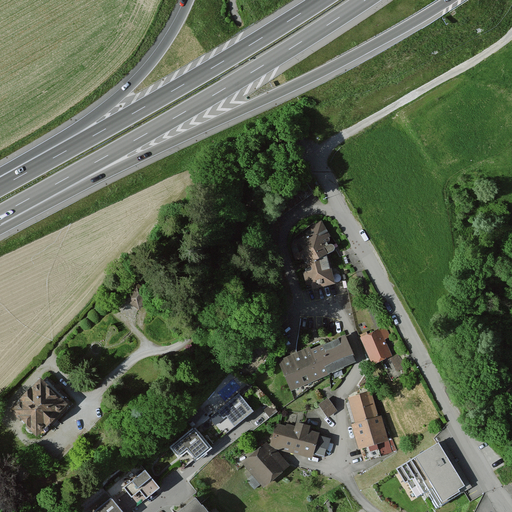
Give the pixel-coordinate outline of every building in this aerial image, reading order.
[(314,194),(306,182),(270,206),(279,218),(314,194)] [(303,274),(307,291),(334,286),(327,256),(338,249),(321,224),(310,229),(312,232),(305,235),(306,238),(292,245),(296,263),(303,262),(306,274),(303,274)] [(137,285),(125,301),(139,312),(152,296),(137,285)] [(390,338),(385,328),(361,339),(373,365),(391,357),(384,341),(390,338)] [(355,363),(343,337),(311,351),(310,348),(278,362),(292,392),(355,363)] [(10,411),(40,438),(72,403),(42,376),(10,411)] [(378,418),(371,394),(348,401),(354,423),(351,424),(359,450),(363,449),(366,462),(392,454),(381,417),(378,418)] [(251,411),(237,395),(218,413),(224,420),(227,417),(235,426),(251,411)] [(336,413),(327,400),(318,406),(328,419),(336,413)] [(285,427),(277,425),(271,448),(312,459),(314,455),(325,458),(330,440),(319,437),(320,435),(309,432),(311,427),(295,423),(294,427),(286,425),(285,427)] [(208,448),(194,431),(172,449),(177,456),(186,449),(194,459),(208,448)] [(288,467),(266,443),(241,465),(263,489),(288,467)] [(433,511),(464,492),(437,443),(393,471),(411,502),(422,495),(432,511),(433,511)] [(158,487),(145,470),(123,488),(128,495),(137,488),(144,498),(158,487)] [(123,511),(112,498),(94,511),(123,511)] [(207,511),(195,498),(177,511),(207,511)]
